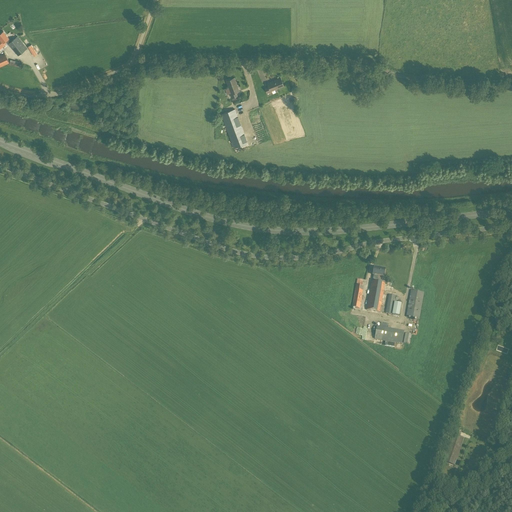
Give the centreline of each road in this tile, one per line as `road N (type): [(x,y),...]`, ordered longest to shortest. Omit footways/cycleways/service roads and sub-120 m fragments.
road 1 (unclassified): [(511,225),(320,254),(243,254),(0,165)]
road 2 (primary): [(511,211),(261,231),(0,141)]
road 3 (unclassified): [(132,61),(353,63),(432,83),(511,86)]
road 4 (unclassified): [(132,61),(58,93),(0,89)]
